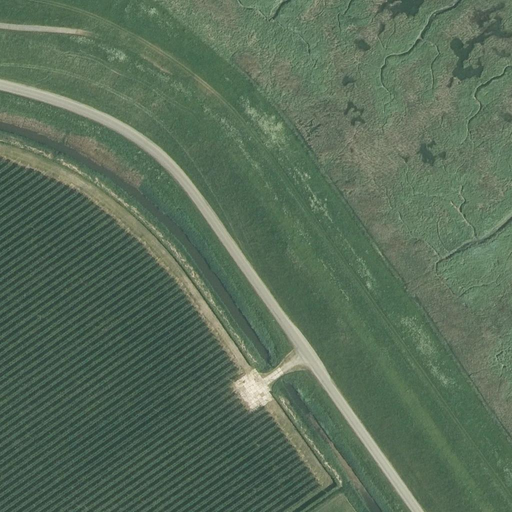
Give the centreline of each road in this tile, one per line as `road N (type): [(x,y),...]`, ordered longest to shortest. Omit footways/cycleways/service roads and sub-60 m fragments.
road 1 (track): [(494,511),(200,103),(149,65),(72,31),(0,15)]
road 2 (unclassified): [(415,511),(181,179),(128,132),(0,85)]
